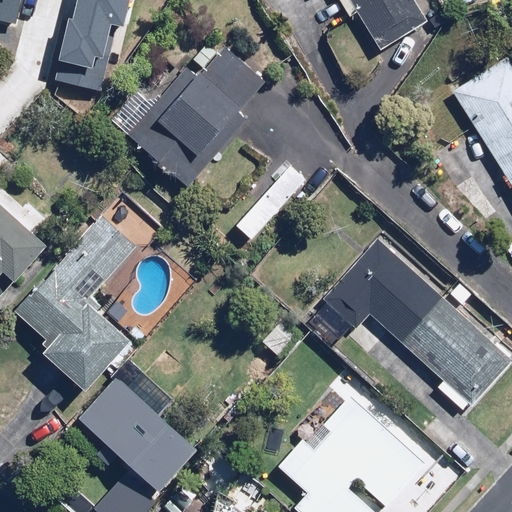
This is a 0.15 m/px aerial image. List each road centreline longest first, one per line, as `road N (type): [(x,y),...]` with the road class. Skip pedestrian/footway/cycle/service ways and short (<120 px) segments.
road 1 (unknown): [(328,166),(511,314)]
road 2 (residential): [(0,114),(39,0)]
